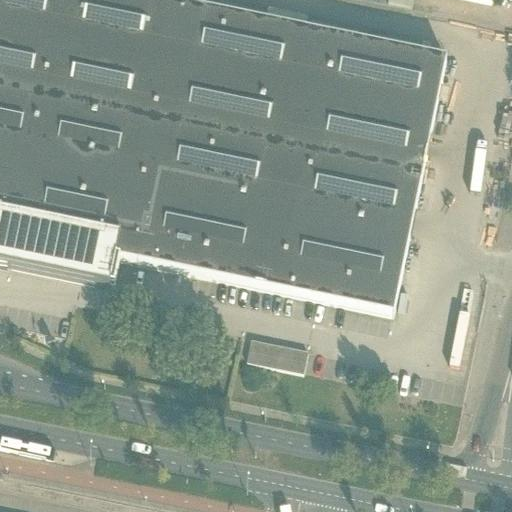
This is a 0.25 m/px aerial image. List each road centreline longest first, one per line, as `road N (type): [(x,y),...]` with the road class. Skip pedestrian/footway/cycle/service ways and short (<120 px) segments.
road 1 (secondary): [(473,482),(0,383)]
road 2 (secondary): [(0,428),(304,491)]
